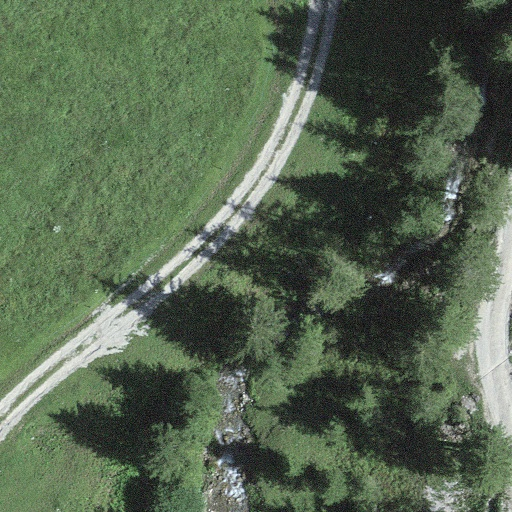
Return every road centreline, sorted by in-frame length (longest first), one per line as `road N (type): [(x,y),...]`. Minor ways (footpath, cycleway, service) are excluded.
road 1 (track): [(312,0),(290,109),(218,225),(0,434)]
road 2 (track): [(511,194),(489,290),(487,395),(511,496)]
